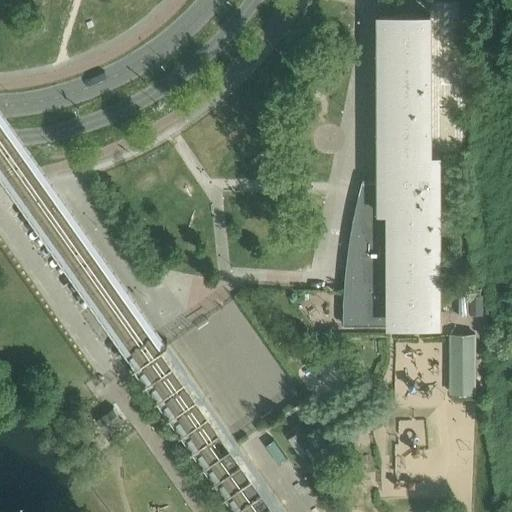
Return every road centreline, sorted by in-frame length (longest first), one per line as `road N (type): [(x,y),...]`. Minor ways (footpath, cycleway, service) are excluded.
road 1 (tertiary): [(0,141),(49,141),(129,113),(226,45),(262,0)]
road 2 (tertiary): [(216,0),(157,56),(102,87),(64,101),(0,108)]
road 3 (residential): [(0,219),(121,392)]
